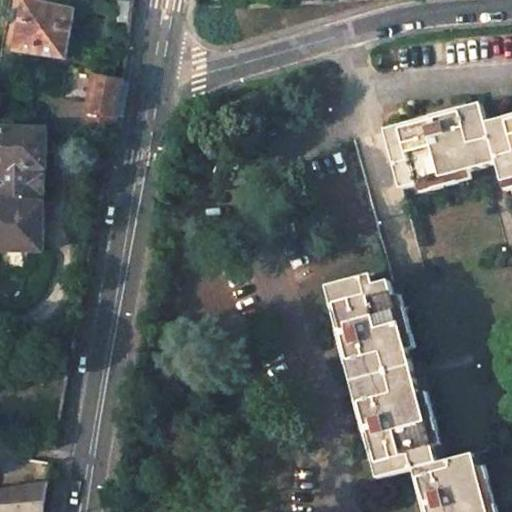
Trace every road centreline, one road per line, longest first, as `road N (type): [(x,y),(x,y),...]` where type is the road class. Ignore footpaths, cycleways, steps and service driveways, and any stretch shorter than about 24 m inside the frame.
road 1 (secondary): [(83,511),(158,73)]
road 2 (residential): [(511,7),(406,16),(198,74),(158,73)]
